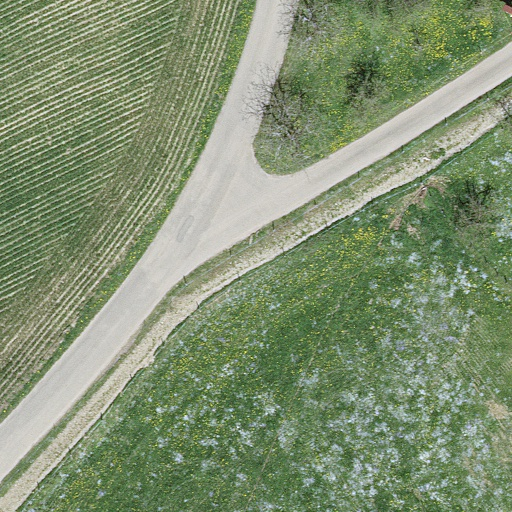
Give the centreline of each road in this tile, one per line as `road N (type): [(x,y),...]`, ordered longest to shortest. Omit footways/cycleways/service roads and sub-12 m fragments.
road 1 (unclassified): [(511,52),(167,261)]
road 2 (unclassified): [(277,0),(215,181),(167,261)]
road 3 (unclassified): [(167,261),(0,449)]
